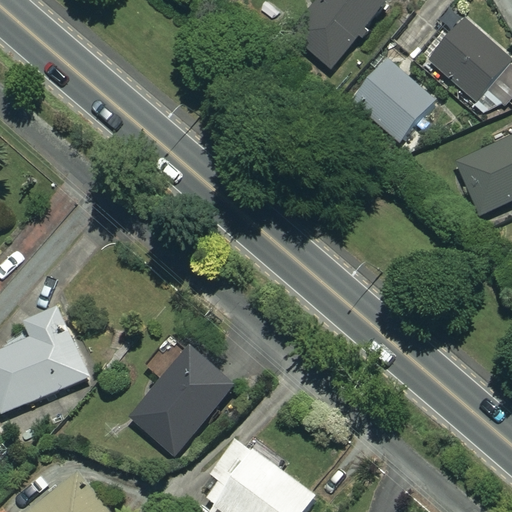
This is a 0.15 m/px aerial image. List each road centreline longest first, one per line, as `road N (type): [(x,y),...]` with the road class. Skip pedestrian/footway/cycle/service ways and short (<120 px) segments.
road 1 (secondary): [(511,445),(0,5)]
road 2 (residential): [(0,97),(467,511)]
